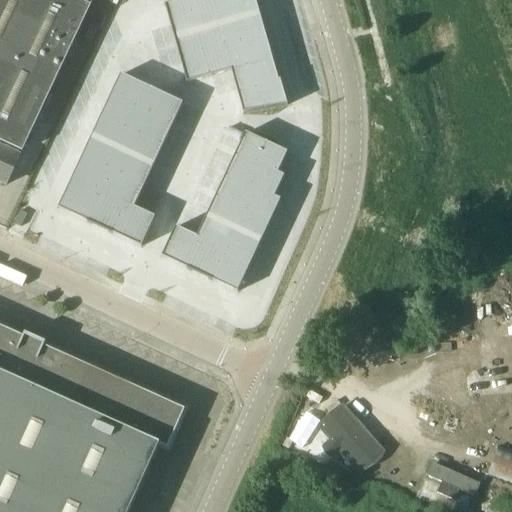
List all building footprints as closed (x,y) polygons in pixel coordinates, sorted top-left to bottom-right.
[(0,0),(0,182),(7,186),(95,0),(0,0)] [(186,0),(164,6),(174,40),(197,34),(187,0),(186,0)] [(186,0),(187,0),(197,34),(219,27),(212,4),(210,0),(186,0)] [(227,0),(212,4),(219,27),(259,16),(254,0),(227,0)] [(259,16),(219,27),(225,49),(266,38),(259,16)] [(219,27),(197,34),(209,78),(231,72),(231,70),(225,49),(219,27)] [(197,34),(174,40),(187,84),(209,78),(197,34)] [(266,38),(225,49),(231,70),(272,58),(266,38)] [(231,72),(237,94),(278,82),(278,81),(272,58),(231,70),(231,72)] [(121,76),(111,97),(140,110),(150,89),(121,76)] [(278,82),(237,94),(243,115),(287,107),(280,81),(278,81),(278,82)] [(150,89),(140,110),(173,126),(183,105),(150,89)] [(111,97),(101,118),(130,131),(140,110),(111,97)] [(140,110),(130,131),(163,147),(173,126),(140,110)] [(101,118),(91,138),(120,152),(130,131),(101,118)] [(130,131),(120,152),(153,167),(163,147),(130,131)] [(245,134),(235,155),(278,175),(287,154),(245,134)] [(91,138),(82,159),(111,173),(120,152),(91,138)] [(120,152),(111,173),(144,188),(153,167),(120,152)] [(235,155),(226,176),(274,199),(274,198),(284,178),(278,175),(235,155)] [(82,159),(72,180),(100,194),(101,194),(111,173),(82,159)] [(111,173),(101,194),(127,206),(134,209),(144,188),(111,173)] [(226,176),(216,197),(271,222),(281,201),(274,198),(274,199),(226,176)] [(72,180),(58,209),(86,223),(100,194),(72,180)] [(100,194),(86,223),(113,235),(127,206),(101,194),(100,194)] [(216,197),(206,218),(261,243),(271,222),(216,197)] [(127,206),(113,235),(141,248),(155,218),(134,209),(127,206)] [(14,225),(21,228),(27,215),(20,212),(14,225)] [(197,238),(196,239),(200,241),(225,253),(251,265),(261,243),(206,218),(197,238)] [(175,228),(162,258),(187,270),(200,241),(196,239),(197,238),(175,228)] [(200,241),(187,270),(212,281),(225,253),(200,241)] [(225,253),(212,281),(237,293),(251,265),(225,253)] [(0,511),(132,511),(162,445),(170,448),(187,410),(44,347),(42,352),(24,344),(26,339),(22,338),(0,328),(0,511)] [(341,403),(315,426),(328,441),(320,447),(329,457),(336,450),(358,474),(384,451),(341,403)] [(511,451),(499,446),(487,475),(511,485),(511,451)]
